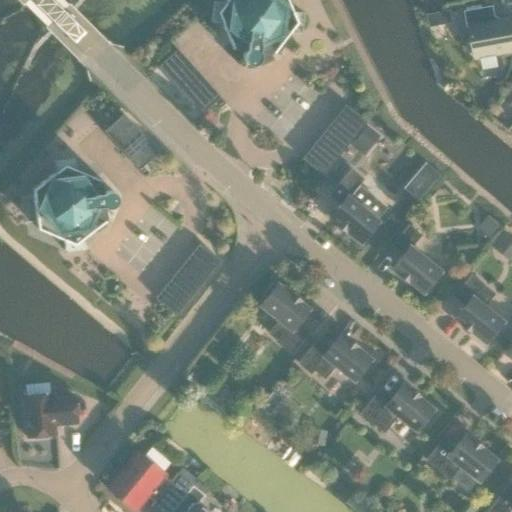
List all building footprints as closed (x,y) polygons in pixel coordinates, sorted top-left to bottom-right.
[(272,55),(281,43),(289,32),(292,12),(286,0),(226,0),(224,3),(221,23),(232,49),(245,51),(243,55),(243,60),(246,64),(250,66),(255,65),(259,62),(260,58),(259,53),(272,55)] [(511,19),(501,21),(496,18),(494,6),(465,11),(468,28),(471,27),(477,59),(511,52),(511,19)] [(454,23),(451,10),(440,13),(442,25),(454,23)] [(171,82),(190,64),(178,50),(158,67),(171,82)] [(179,91),(199,74),(190,64),(171,82),(179,91)] [(188,100),(207,83),(199,74),(179,91),(188,100)] [(201,115),(220,97),(207,83),(188,100),(201,115)] [(354,137),(366,122),(346,105),(334,120),(354,137)] [(58,138),(75,153),(103,121),(86,106),(58,138)] [(113,142),(132,124),(124,115),(104,132),(113,142)] [(342,151),(354,137),(334,120),(322,135),(342,151)] [(121,151),(141,134),(132,124),(113,142),(121,151)] [(351,146),(363,156),(380,136),(367,126),(351,146)] [(130,161),(149,143),(141,134),(121,151),(130,161)] [(335,161),(342,151),(322,135),(314,144),(335,161)] [(139,170),(158,153),(149,143),(130,161),(139,170)] [(322,176),(335,161),(314,144),(302,160),(322,176)] [(440,175),(425,163),(403,189),(417,201),(440,175)] [(103,194),(101,181),(75,170),(55,172),(32,189),(37,229),(63,240),(83,238),(106,220),(104,208),(109,209),(114,207),(117,204),(118,199),(116,194),(112,192),(107,191),(103,194)] [(362,180),(351,170),(330,196),(341,205),(330,218),(337,224),(337,225),(346,233),(347,232),(364,246),(375,233),(371,229),(377,222),(347,197),(362,180)] [(420,235),(408,226),(392,246),(403,255),(392,268),(400,275),(399,276),(408,283),(409,282),(427,296),(437,283),(433,280),(440,272),(410,248),(420,235)] [(511,239),(503,232),(491,247),(508,261),(511,256),(511,239)] [(211,272),(220,261),(199,244),(190,255),(211,272)] [(199,286),(211,272),(190,255),(179,269),(199,286)] [(188,300),(199,286),(179,269),(168,283),(188,300)] [(493,294),(471,276),(454,296),(465,305),(454,319),(462,325),(461,326),(471,333),(471,332),(489,346),(500,333),(496,330),(502,322),(483,307),(493,294)] [(291,296),(273,282),(263,295),(267,298),(260,306),(279,321),(269,334),(292,352),(308,332),(297,323),(308,309),(300,303),(301,302),(292,295),(291,296)] [(176,315),(188,300),(168,283),(155,299),(176,315)] [(347,341),(340,335),(329,348),(318,340),(299,364),(310,373),(313,369),(324,378),(334,365),(353,381),(359,373),(363,376),(374,363),(356,348),(357,347),(348,340),(347,341)] [(404,379),(416,368),(406,358),(395,369),(404,379)] [(410,391),(402,385),(391,399),(380,390),(361,414),(384,432),(397,416),(416,431),(422,423),(426,426),(437,413),(419,399),(420,398),(410,390),(410,391)] [(75,397),(53,399),(53,394),(23,397),(27,438),(56,435),(55,426),(77,424),(75,397)] [(324,447),(326,431),(313,429),(310,444),(324,447)] [(472,441),(464,435),(454,449),(443,440),(426,460),(449,478),(459,466),(478,481),(484,473),(488,476),(499,463),(481,449),(482,448),(473,440),(472,441)] [(170,481),(163,475),(164,474),(138,452),(108,490),(134,511),(146,496),(153,502),(150,506),(157,511),(171,511),(174,508),(192,486),(176,473),(170,481)] [(192,486),(174,508),(179,511),(204,511),(196,505),(204,496),(192,486)] [(511,511),(511,496),(505,491),(487,511),(511,511)]
